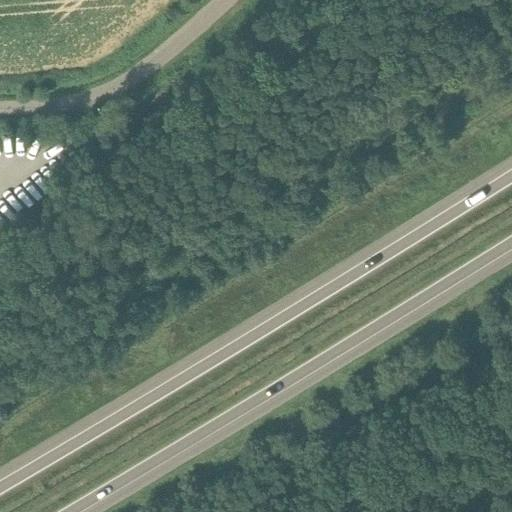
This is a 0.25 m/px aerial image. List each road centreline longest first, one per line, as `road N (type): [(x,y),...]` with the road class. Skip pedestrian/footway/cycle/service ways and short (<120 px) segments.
road 1 (primary): [(511,176),(0,486)]
road 2 (primary): [(66,511),(511,242)]
road 3 (unclassified): [(0,109),(105,93),(224,0)]
